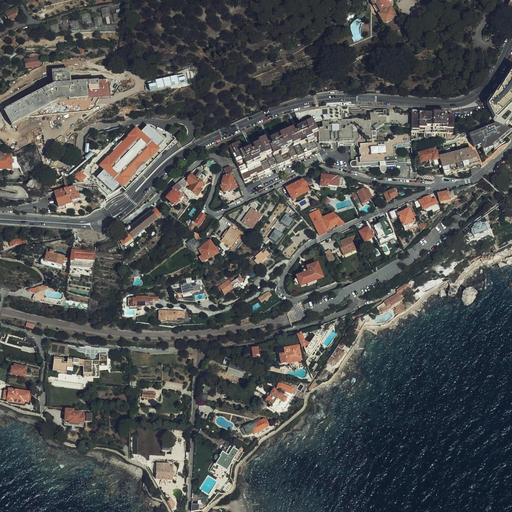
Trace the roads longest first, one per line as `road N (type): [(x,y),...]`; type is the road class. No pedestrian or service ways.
road 1 (residential): [(437,188),(295,255),(281,293),(290,300),(347,284),(354,305),(333,317),(197,351),(39,337)]
road 2 (secondary): [(123,211),(179,156),(272,110),(338,97),(476,96),(511,42)]
road 3 (residential): [(437,188),(319,168),(215,214),(207,207),(222,164),(215,155),(116,227),(106,225)]
